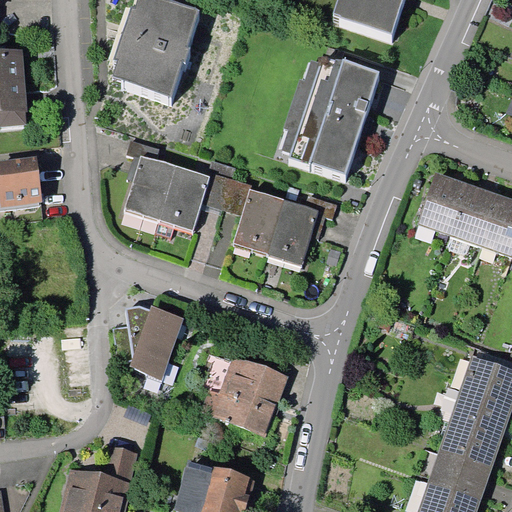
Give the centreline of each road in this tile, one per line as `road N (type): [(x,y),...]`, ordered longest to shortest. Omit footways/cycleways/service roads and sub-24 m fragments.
road 1 (residential): [(72,0),(85,216),(113,261),(329,343)]
road 2 (residential): [(329,343),(415,132)]
road 3 (residential): [(297,511),(329,343)]
road 4 (residential): [(415,132),(473,0)]
